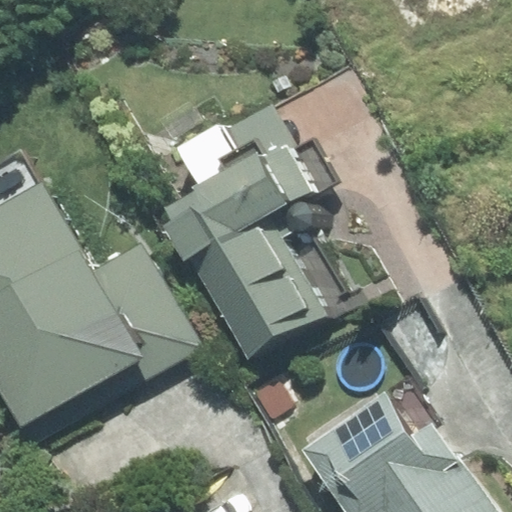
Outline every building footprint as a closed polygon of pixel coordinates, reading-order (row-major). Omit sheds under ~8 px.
[(393,0),(414,39),(491,15),(504,0),(393,0)] [(341,313),(286,210),(331,187),(306,139),(304,140),(282,102),(198,146),(217,183),(181,203),(188,217),(186,218),(260,357),(341,313)] [(0,385),(33,445),(212,344),(152,238),(111,263),(60,173),(0,206),(0,385)] [(510,511),(448,420),(430,431),(402,389),(318,445),(362,511),(510,511)] [(186,511),(181,502),(164,511),(186,511)]
